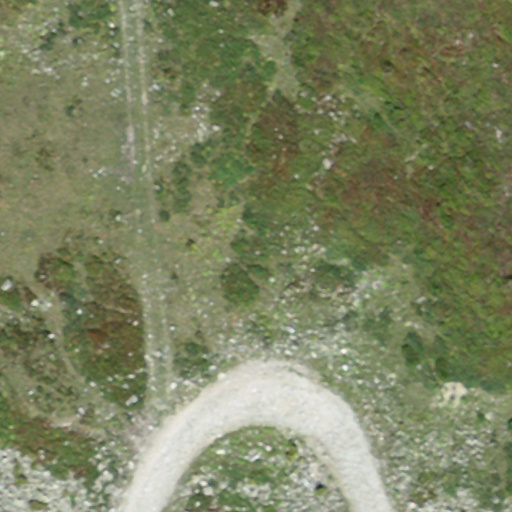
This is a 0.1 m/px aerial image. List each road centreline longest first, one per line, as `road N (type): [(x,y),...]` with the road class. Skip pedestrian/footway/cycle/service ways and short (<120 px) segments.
road 1 (track): [(185,431),(135,0)]
road 2 (track): [(140,511),(185,431),(234,398),(261,394),(294,397),(348,435),(378,511)]
